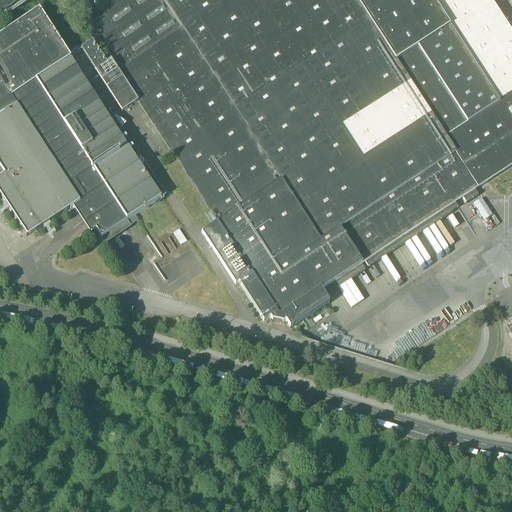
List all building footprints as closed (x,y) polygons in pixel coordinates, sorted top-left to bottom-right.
[(0,0),(0,17),(23,0),(0,0)] [(354,0),(96,0),(95,1),(104,16),(114,31),(98,42),(111,61),(137,102),(217,224),(251,276),(279,319),(321,291),(362,265),(363,264),(362,263),(364,262),(477,189),(354,0)] [(511,35),(489,0),(354,0),(477,189),(481,187),(481,188),(511,167),(511,35)] [(84,9),(89,16),(94,13),(89,6),(84,9)] [(96,230),(101,239),(161,200),(70,60),(39,11),(0,36),(0,169),(4,176),(0,178),(0,196),(21,229),(23,232),(33,234),(36,232),(71,210),(75,207),(92,233),(96,230)] [(89,27),(98,42),(114,31),(104,16),(89,27)] [(81,49),(96,71),(107,63),(92,42),(81,49)] [(96,71),(122,112),(137,102),(111,61),(107,63),(96,71)] [(235,286),(238,284),(251,276),(217,224),(201,234),(235,286)] [(173,235),(181,247),(186,244),(179,232),(173,235)] [(279,319),(251,276),(238,284),(264,323),(270,318),(272,321),(283,324),(286,322),(290,328),(329,303),(321,291),(279,319)] [(511,292),(509,295),(494,304),(502,316),(497,319),(500,323),(505,320),(511,314),(511,292)] [(357,343),(356,348),(381,356),(383,350),(357,343)]
